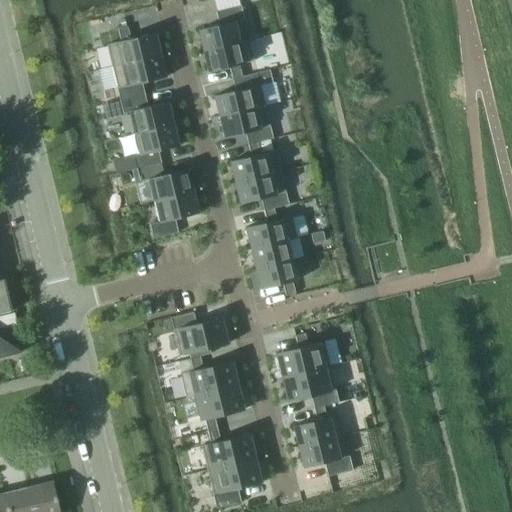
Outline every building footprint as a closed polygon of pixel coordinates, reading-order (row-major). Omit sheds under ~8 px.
[(215,12),(218,25),(234,21),(234,22),(243,20),(240,6),(215,12)] [(239,42),(234,22),(234,21),(218,25),(197,30),(202,51),(239,42)] [(117,30),(120,41),(129,39),(126,28),(117,30)] [(154,33),(129,39),(120,41),(106,45),(111,67),(159,55),(154,33)] [(248,40),(239,42),(202,51),(207,72),(229,67),(238,65),(253,61),(248,40)] [(111,67),(97,70),(102,89),(115,85),(116,89),(141,83),(165,78),(159,55),(111,67)] [(241,77),(238,65),(229,67),(231,79),(241,77)] [(241,77),(231,79),(234,91),(259,85),(271,82),(268,70),(241,77)] [(144,95),(141,83),(116,89),(119,101),(144,95)] [(264,106),(259,85),(234,91),(213,96),(218,117),(264,106)] [(147,107),(144,95),(119,101),(122,114),(128,112),(147,107)] [(167,102),(147,107),(128,112),(133,134),(172,124),(167,102)] [(269,127),(264,106),(218,117),(223,138),(244,133),(269,127)] [(178,146),(172,124),(133,134),(138,155),(138,156),(157,151),(178,146)] [(272,139),(269,127),(244,133),(247,145),(257,142),(272,139)] [(260,154),(257,142),(247,145),(250,157),(260,154)] [(160,163),(157,151),(138,156),(138,155),(132,156),(135,169),(150,165),(160,163)] [(275,151),(260,154),(250,157),(228,162),(233,183),(280,172),(275,151)] [(160,163),(135,169),(138,181),(148,179),(163,175),(160,163)] [(135,169),(130,170),(138,205),(153,201),(192,192),(187,169),(163,175),(148,179),(138,181),(135,169)] [(285,193),(280,172),(233,183),(238,204),(260,199),(285,193)] [(197,214),(192,192),(153,201),(158,222),(158,223),(174,220),(197,214)] [(288,205),(285,193),(260,199),(263,210),(272,208),(288,205)] [(275,220),(272,208),(263,210),(266,223),(275,220)] [(290,216),(275,220),(266,223),(244,228),(249,249),(286,240),(295,238),(290,216)] [(177,233),(174,220),(158,223),(158,222),(149,225),(152,239),(177,233)] [(321,231),(310,234),(312,244),(324,241),(321,231)] [(291,261),(286,240),(249,249),(254,269),(291,261)] [(296,281),(291,261),(254,269),(259,289),(281,284),(291,282),(296,281)] [(0,357),(20,353),(0,339),(0,313),(10,311),(2,279),(0,279),(0,357)] [(294,294),(291,282),(281,284),(284,296),(294,294)] [(169,318),(172,330),(195,324),(192,312),(169,318)] [(220,318),(195,324),(172,330),(178,356),(227,344),(220,318)] [(294,336),(297,348),(306,346),(304,334),(294,336)] [(323,342),(306,346),(297,348),(274,353),(280,378),(329,366),(323,342)] [(189,359),(192,371),(201,369),(199,357),(189,359)] [(231,361),(201,369),(192,371),(179,374),(185,398),(193,396),(237,386),(231,361)] [(334,391),(329,366),(280,378),(286,402),(310,397),(334,391)] [(243,410),(237,386),(193,396),(199,421),(203,420),(213,417),(243,410)] [(337,402),(334,391),(310,397),(313,408),(322,406),(337,402)] [(325,418),(322,406),(313,408),(316,420),(325,418)] [(338,415),(325,418),(316,420),(292,426),(297,447),(334,438),(343,436),(338,415)] [(216,429),(213,417),(203,420),(206,432),(216,429)] [(219,441),(216,429),(206,432),(209,443),(219,441)] [(248,434),(219,441),(209,443),(200,446),(206,470),(254,458),(248,434)] [(339,458),(334,438),(297,447),(302,468),(323,463),(323,462),(339,458)] [(348,456),(339,458),(323,462),(323,463),(327,476),(351,471),(348,456)] [(260,483),(254,458),(206,470),(212,495),(236,489),(260,483)] [(34,484),(55,477),(52,467),(31,474),(34,484)] [(58,511),(51,482),(26,488),(32,511),(58,511)] [(32,511),(26,488),(3,494),(7,511),(32,511)] [(239,502),(236,489),(212,495),(215,508),(239,502)]
